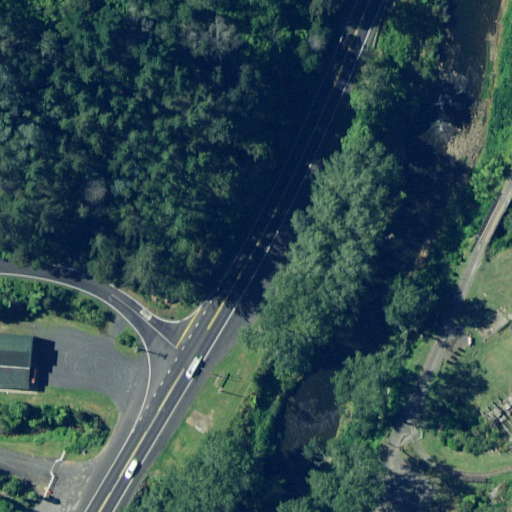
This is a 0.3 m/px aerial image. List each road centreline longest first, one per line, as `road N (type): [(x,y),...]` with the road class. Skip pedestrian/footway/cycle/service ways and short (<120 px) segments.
road 1 (trunk): [(369,0),(296,170),(191,359)]
road 2 (residential): [(191,359),(125,303),(86,282),(0,265)]
road 3 (trunk): [(191,359),(101,511)]
